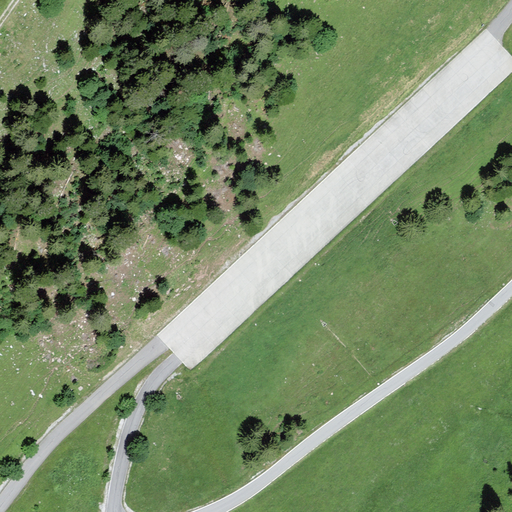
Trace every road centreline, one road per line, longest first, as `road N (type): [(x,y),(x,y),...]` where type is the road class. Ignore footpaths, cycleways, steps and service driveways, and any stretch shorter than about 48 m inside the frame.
road 1 (unclassified): [(511,9),(193,312)]
road 2 (unclassified): [(210,511),(441,350),(511,288)]
road 3 (unclassified): [(193,312),(66,429),(1,511)]
road 4 (unclassified): [(116,511),(138,413),(180,354),(193,312)]
